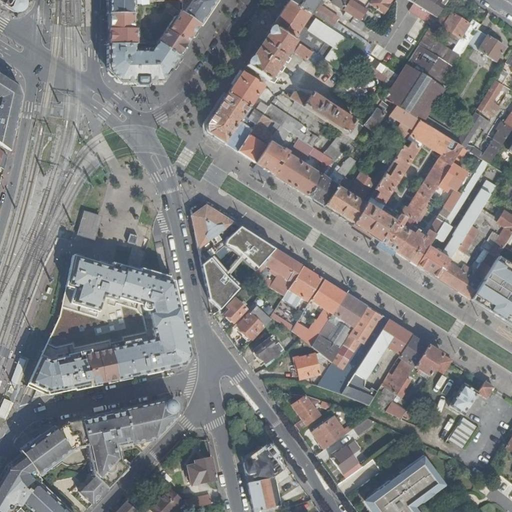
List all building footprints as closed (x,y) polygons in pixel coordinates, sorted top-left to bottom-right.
[(0,0),(0,2),(7,7),(14,12),(18,11),(21,9),(23,5),(23,0),(0,0)] [(117,82),(160,82),(173,63),(207,13),(204,11),(208,5),(211,7),(215,0),(214,0),(107,0),(107,2),(108,50),(107,72),(117,82)] [(345,0),(290,0),(288,4),(307,17),(350,45),(361,52),(362,52),(366,46),(336,27),(337,26),(332,22),(334,20),(330,18),(329,20),(324,17),(326,13),(316,7),(314,7),(313,6),(317,0),(319,0),(352,21),(348,27),(359,34),(363,28),(357,25),(365,13),(345,0)] [(345,0),(365,13),(369,8),(373,0),(345,0)] [(389,0),(373,0),(369,8),(382,17),(388,8),(387,7),(391,1),(389,0)] [(408,0),(407,3),(412,6),(434,21),(445,4),(438,0),(409,0),(409,1),(408,0)] [(434,21),(433,23),(441,29),(437,36),(455,47),(468,27),(450,16),(453,12),(456,14),(459,9),(456,7),(459,0),(447,0),(445,4),(434,21)] [(412,6),(407,14),(429,28),(433,23),(434,21),(412,6)] [(297,35),(303,38),(298,47),(321,62),(327,65),(334,70),(350,45),(307,17),(297,35)] [(471,22),(468,27),(455,47),(450,54),(456,58),(458,60),(466,47),(475,32),(479,27),(471,22)] [(433,23),(429,28),(424,37),(433,42),(437,36),(441,29),(433,23)] [(298,47),(271,29),(258,48),(245,68),(269,84),(274,85),(276,82),(270,78),(274,72),(280,76),(284,70),(278,66),(280,62),(286,66),(294,55),(317,70),(319,66),(321,62),(298,47)] [(493,65),(503,50),(475,32),(466,47),(493,65)] [(424,37),(417,47),(417,48),(434,59),(441,48),(433,42),(424,37)] [(417,48),(398,76),(382,101),(390,106),(395,109),(418,123),(421,125),(427,116),(455,72),(449,68),(434,59),(417,48)] [(450,54),(441,48),(434,59),(449,68),(456,58),(450,54)] [(388,78),(362,115),(368,119),(374,111),(376,107),(381,100),(382,101),(398,76),(362,52),(361,52),(357,58),(388,78)] [(324,70),(332,74),(334,70),(327,65),(324,70)] [(280,76),(274,72),(270,78),(276,82),(280,76)] [(0,73),(0,76),(18,88),(19,86),(0,73)] [(507,77),(500,73),(493,84),(501,88),(507,77)] [(262,89),(240,74),(226,95),(279,129),(287,134),(297,141),(311,149),(316,141),(305,134),(306,132),(268,107),(266,110),(257,105),(254,110),(249,107),(262,89)] [(0,76),(0,144),(7,150),(9,142),(20,95),(18,88),(0,76)] [(487,96),(464,134),(463,133),(458,141),(455,147),(461,151),(479,162),(483,156),(471,148),(465,148),(479,126),(485,130),(488,126),(478,119),(481,114),(491,120),(499,109),(492,104),(502,89),(501,88),(493,84),(486,95),(487,96)] [(286,96),(284,98),(339,134),(351,142),(352,142),(361,130),(309,96),(307,100),(296,93),(291,94),(289,98),(286,96)] [(249,134),(266,146),(279,129),(226,95),(204,127),(206,137),(252,166),(264,149),(247,137),(249,134)] [(376,107),(374,111),(380,115),(383,112),(376,107)] [(390,115),(388,118),(400,126),(411,133),(418,123),(395,109),(390,115)] [(374,111),(368,119),(362,128),(370,133),(382,117),(380,115),(374,111)] [(511,130),(511,111),(483,156),(479,162),(482,164),(485,165),(488,167),(511,130)] [(432,120),(427,116),(421,125),(426,129),(430,123),(432,120)] [(398,218),(393,225),(375,215),(363,208),(350,228),(385,250),(393,256),(411,229),(412,227),(428,202),(439,185),(449,169),(461,151),(455,147),(435,134),(426,129),(421,125),(418,123),(411,133),(408,138),(439,158),(405,211),(403,210),(400,216),(409,222),(403,232),(399,229),(403,222),(398,218)] [(430,123),(426,129),(435,134),(439,129),(430,123)] [(400,126),(394,135),(406,142),(408,138),(411,133),(400,126)] [(266,146),(264,149),(252,166),(253,167),(269,177),(271,178),(285,158),(275,152),(287,134),(279,129),(266,146)] [(439,129),(435,134),(455,147),(458,141),(439,129)] [(351,142),(339,134),(320,155),(330,162),(332,163),(351,142)] [(296,142),(285,158),(271,178),(305,200),(319,179),(300,167),(308,157),(321,165),(317,172),(322,175),(330,163),(296,142)] [(395,167),(387,180),(382,178),(373,192),(377,195),(373,202),(377,204),(375,206),(379,209),(380,209),(418,150),(410,145),(405,152),(401,149),(401,150),(391,164),(395,167)] [(325,183),(319,179),(305,200),(320,209),(349,170),(354,164),(347,160),(339,171),(336,169),(325,183)] [(482,164),(460,199),(434,240),(441,244),(448,233),(444,230),(485,165),(482,164)] [(253,167),(250,172),(265,182),(269,177),(253,167)] [(464,178),(449,169),(439,185),(453,194),(464,178)] [(355,173),(349,170),(320,209),(350,228),(363,208),(359,205),(365,195),(359,191),(365,181),(359,176),(345,197),(342,195),(349,185),(347,184),(355,173)] [(481,194),(456,232),(465,238),(480,214),(489,199),(481,194)] [(413,231),(411,229),(393,256),(415,269),(427,251),(434,240),(460,199),(455,195),(444,212),(442,211),(422,240),(417,237),(419,235),(416,233),(415,235),(412,233),(413,231)] [(200,201),(186,212),(188,217),(203,207),(232,225),(234,223),(200,201)] [(487,205),(484,212),(497,217),(500,210),(487,205)] [(203,207),(188,217),(196,256),(198,255),(220,238),(224,242),(230,236),(238,228),(232,225),(203,207)] [(75,236),(93,242),(101,217),(82,211),(75,236)] [(511,221),(504,216),(497,226),(480,214),(465,238),(463,241),(436,283),(468,303),(492,265),(511,234),(511,221)] [(427,251),(415,269),(436,283),(463,241),(454,235),(451,239),(452,240),(442,255),(443,258),(441,260),(427,251)] [(224,242),(220,238),(198,255),(204,262),(207,259),(221,249),(223,245),(224,242)] [(226,255),(221,249),(207,259),(212,265),(226,255)] [(279,277),(273,285),(258,275),(257,274),(253,280),(255,282),(265,288),(282,298),(289,286),(284,282),(295,265),(272,250),(266,261),(262,266),(264,267),(279,277)] [(385,250),(382,254),(391,259),(393,256),(385,250)] [(60,308),(59,313),(57,320),(59,317),(62,303),(72,257),(91,262),(94,262),(71,255),(68,266),(64,284),(60,308)] [(181,365),(189,354),(188,350),(187,346),(179,311),(172,281),(161,278),(159,277),(159,279),(140,273),(141,272),(139,271),(138,271),(127,268),(113,263),(107,261),(106,265),(94,262),(91,262),(72,257),(62,303),(59,317),(57,320),(45,346),(28,384),(33,386),(48,393),(162,369),(181,365)] [(266,261),(264,260),(249,277),(253,280),(257,274),(258,275),(264,267),(262,266),(266,261)] [(300,268),(295,265),(284,282),(289,286),(300,268)] [(511,277),(492,265),(468,303),(471,305),(474,300),(489,310),(486,314),(511,330),(511,277)] [(258,275),(273,285),(279,277),(264,267),(258,275)] [(300,268),(289,286),(282,298),(280,301),(293,309),(300,300),(304,303),(318,280),(300,268)] [(342,295),(321,282),(308,302),(323,311),(316,323),(314,322),(307,332),(294,324),(291,329),(289,332),(298,340),(308,349),(342,295)] [(364,309),(342,295),(308,349),(325,362),(328,365),(329,364),(364,309)] [(236,298),(233,302),(240,309),(244,306),(236,298)] [(227,311),(223,316),(230,323),(242,311),(240,309),(233,302),(232,301),(224,308),(227,311)] [(248,341),(260,328),(261,329),(267,323),(253,309),(235,328),(248,341)] [(385,322),(364,309),(329,364),(330,365),(315,387),(339,397),(360,363),(385,322)] [(268,319),(270,320),(289,332),(291,329),(280,322),(271,315),(268,319)] [(385,322),(360,363),(339,397),(353,402),(366,408),(375,394),(370,390),(367,394),(363,391),(363,383),(385,348),(399,356),(410,338),(385,322)] [(266,342),(269,347),(275,342),(272,338),(270,338),(265,342),(266,342)] [(410,338),(399,356),(379,388),(382,390),(380,393),(371,407),(384,415),(388,407),(395,397),(398,392),(412,369),(426,348),(410,338)] [(258,361),(262,366),(276,355),(271,348),(269,347),(266,342),(251,354),(257,362),(258,361)] [(271,348),(276,355),(280,351),(274,345),(271,348)] [(440,357),(426,348),(412,369),(426,379),(432,370),(440,357)] [(292,361),(297,380),(317,376),(317,375),(312,356),(292,361)] [(449,362),(440,357),(432,370),(441,375),(449,362)] [(19,358),(10,382),(16,385),(25,361),(19,358)] [(328,365),(325,362),(317,375),(317,376),(319,377),(328,365)] [(493,390),(482,384),(475,395),(475,396),(476,396),(485,402),(493,390)] [(461,386),(447,408),(462,418),(476,396),(475,396),(475,395),(461,386)] [(403,395),(398,392),(395,397),(400,401),(403,395)] [(299,397),(288,406),(304,428),(316,419),(312,413),(311,413),(299,397)] [(171,422),(174,419),(174,413),(174,412),(175,410),(175,407),(175,404),(174,403),(173,402),(171,400),(169,400),(166,400),(163,402),(163,400),(143,405),(77,419),(66,422),(66,424),(60,425),(55,430),(51,425),(40,434),(39,433),(29,441),(29,442),(18,450),(21,455),(35,474),(68,449),(85,446),(92,475),(76,491),(91,505),(111,483),(126,467),(118,460),(115,446),(136,443),(144,450),(171,422)] [(384,415),(383,415),(399,422),(403,416),(388,407),(384,415)] [(413,412),(408,409),(403,416),(399,422),(403,424),(405,422),(406,423),(413,412)] [(331,418),(309,433),(321,450),(343,435),(340,431),(331,418)] [(350,430),(356,425),(353,421),(340,431),(343,435),(350,430)] [(356,425),(350,430),(354,436),(366,427),(362,421),(356,425)] [(462,421),(449,442),(459,449),(472,427),(462,421)] [(476,429),(472,427),(459,449),(462,451),(476,429)] [(351,443),(344,448),(350,456),(357,451),(351,443)] [(350,456),(344,448),(328,459),(340,476),(355,464),(350,456)] [(247,464),(241,466),(244,479),(249,478),(252,485),(266,482),(278,473),(264,454),(252,461),(252,462),(248,464),(247,464)] [(23,511),(68,511),(41,486),(38,477),(35,474),(21,455),(6,468),(0,477),(0,511),(14,511),(16,510),(17,511),(23,511)] [(420,457),(419,457),(396,473),(397,475),(398,477),(422,460),(420,457)] [(435,457),(430,461),(440,471),(445,467),(435,457)] [(187,467),(191,487),(214,483),(209,460),(193,463),(193,465),(187,467)] [(375,491),(363,500),(371,511),(409,511),(407,508),(416,502),(428,494),(440,486),(422,460),(398,477),(397,475),(384,485),(386,487),(377,494),(375,491)] [(491,463),(487,469),(497,475),(501,469),(491,463)] [(281,511),(282,511),(278,473),(266,482),(271,509),(256,511),(281,511)] [(466,478),(457,484),(463,494),(473,489),(466,478)] [(252,485),(246,486),(251,511),(256,511),(271,509),(266,482),(252,485)] [(384,485),(383,483),(374,490),(375,491),(377,494),(386,487),(384,485)] [(440,486),(428,494),(416,502),(418,505),(442,488),(440,486)] [(146,511),(147,511),(174,511),(183,504),(168,489),(146,511)] [(207,498),(188,501),(189,509),(209,506),(207,498)] [(371,511),(363,500),(359,502),(366,511),(371,511)]
